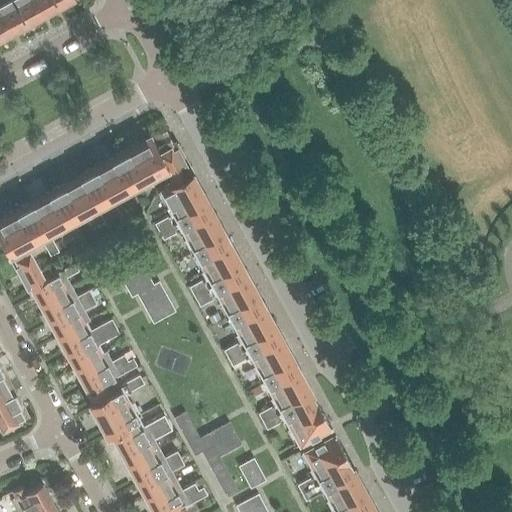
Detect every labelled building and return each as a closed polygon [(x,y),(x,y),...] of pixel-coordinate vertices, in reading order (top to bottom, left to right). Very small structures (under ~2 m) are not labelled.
[(0,0),(0,7),(12,29),(42,12),(35,0),(0,0)] [(35,0),(42,12),(65,0),(35,0)] [(0,35),(12,29),(0,7),(0,35)] [(151,136),(119,153),(136,184),(168,166),(156,146),(151,136)] [(168,166),(175,181),(192,172),(177,144),(175,145),(171,138),(156,146),(168,166)] [(119,153),(87,170),(113,218),(121,214),(112,197),(136,184),(119,153)] [(113,218),(87,170),(55,187),(72,218),(96,205),(106,223),(113,218)] [(158,230),(209,203),(192,172),(175,181),(162,188),(175,212),(154,223),(158,230)] [(55,187),(23,205),(40,236),(49,253),(58,249),(49,231),(72,218),(55,187)] [(183,227),(196,251),(226,235),(209,203),(158,230),(163,239),(183,227)] [(20,246),(40,236),(23,205),(3,215),(20,246)] [(0,238),(8,253),(20,246),(3,215),(0,217),(0,238)] [(193,294),(244,267),(226,235),(196,251),(209,275),(189,286),(193,294)] [(28,290),(32,287),(45,280),(29,251),(12,260),(28,290)] [(152,284),(136,254),(114,266),(130,296),(136,293),(152,322),(174,310),(158,281),(152,284)] [(182,258),(174,262),(178,270),(187,265),(182,258)] [(45,280),(32,287),(40,303),(67,289),(62,281),(79,271),(75,263),(45,280)] [(219,293),(230,315),(261,299),(244,267),(193,294),(199,304),(219,293)] [(71,297),(67,289),(40,303),(49,319),(92,295),(88,288),(71,297)] [(92,295),(49,319),(58,335),(84,321),(79,312),(96,303),(92,295)] [(228,357),(277,331),(261,299),(230,315),(243,338),(223,349),(228,357)] [(216,312),(208,317),(211,323),(220,318),(216,312)] [(89,330),(84,321),(58,335),(66,351),(114,325),(110,318),(89,330)] [(114,325),(66,351),(75,367),(102,353),(97,344),(118,332),(114,325)] [(251,354),(265,378),(295,362),(277,331),(228,357),(232,365),(251,354)] [(106,362),(102,353),(75,367),(84,383),(127,359),(123,353),(106,362)] [(127,359),(84,383),(93,400),(120,385),(114,377),(136,365),(132,357),(127,359)] [(262,420),(313,394),(295,362),(265,378),(277,402),(258,412),(262,420)] [(0,387),(10,382),(1,366),(0,366),(0,387)] [(120,385),(124,392),(142,383),(138,375),(120,385)] [(0,408),(19,398),(10,382),(0,387),(0,408)] [(120,385),(93,400),(89,402),(107,435),(111,433),(137,418),(138,418),(120,385)] [(259,385),(250,389),(254,396),(262,391),(259,385)] [(299,442),(330,426),(313,394),(262,420),(266,428),(286,417),(299,442)] [(28,415),(19,398),(0,408),(0,426),(2,430),(28,415)] [(198,437),(184,411),(173,417),(193,454),(201,450),(225,494),(236,488),(218,455),(239,443),(228,421),(198,437)] [(141,426),(137,418),(111,433),(121,451),(163,429),(160,424),(167,421),(164,414),(141,426)] [(163,429),(121,451),(130,468),(156,453),(149,441),(165,432),(163,429)] [(301,492),(351,465),(334,433),(303,450),(316,473),(297,484),(301,492)] [(159,458),(156,453),(130,468),(139,484),(181,461),(175,450),(159,458)] [(264,479),(252,457),(238,465),(249,487),(264,479)] [(181,461),(139,484),(148,500),(174,486),(167,473),(183,464),(181,461)] [(324,488),(337,511),(340,511),(369,497),(351,465),(301,492),(305,499),(324,488)] [(177,491),(174,486),(148,500),(154,511),(165,511),(204,491),(201,486),(204,485),(200,478),(177,491)] [(15,509),(16,511),(17,511),(49,495),(41,482),(26,490),(23,485),(12,491),(21,507),(15,509)] [(204,491),(165,511),(188,511),(184,505),(205,493),(204,491)] [(267,511),(257,493),(235,505),(238,511),(267,511)] [(57,511),(49,495),(17,511),(57,511)] [(377,511),(369,497),(340,511),(377,511)]
